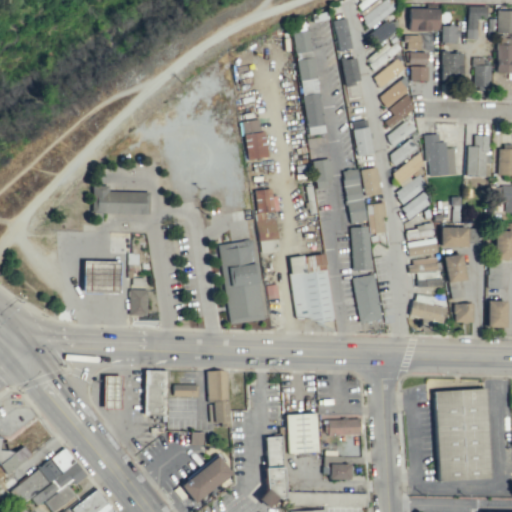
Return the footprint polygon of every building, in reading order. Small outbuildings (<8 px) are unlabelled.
[(392,9),(384,0),(381,0),(358,17),(366,28),(392,9)] [(464,38),(475,38),(476,17),(484,17),(485,6),(465,5),(464,38)] [(406,30),(436,30),(437,8),(407,8),(406,30)] [(511,9),(495,10),(494,32),(511,32),(511,9)] [(332,19),(335,50),(348,48),(345,18),(332,19)] [(367,32),(375,43),(394,30),(386,19),(367,32)] [(456,43),(457,25),(439,24),(438,42),(456,43)] [(323,132),(308,29),(291,32),(306,134),(323,132)] [(403,49),(417,49),(418,35),(403,34),(403,49)] [(511,49),(510,50),(510,38),(495,37),(494,72),(511,72),(511,49)] [(399,49),(391,39),(364,60),(371,70),(399,49)] [(424,51),(406,52),(406,64),(424,64),(424,51)] [(461,52),(439,52),(438,79),(460,80),(461,52)] [(339,58),(341,84),(357,83),(354,57),(339,58)] [(482,57),(471,57),(470,89),(487,89),(488,65),(481,65),(482,57)] [(402,68),(395,58),(370,77),(377,86),(402,68)] [(426,65),(408,65),(408,80),(425,80),(426,65)] [(405,89),(396,79),(376,97),(384,107),(405,89)] [(412,107),(402,94),(386,107),(391,114),(382,121),(387,127),(412,107)] [(244,159),(265,156),(262,130),(258,131),(256,119),(239,121),(244,159)] [(413,130),(406,119),(383,134),(389,145),(413,130)] [(355,156),(371,153),(366,126),(349,129),(355,156)] [(423,134),(424,175),(452,174),(452,147),(443,148),(443,141),(437,141),(436,133),(423,134)] [(465,145),(464,175),(483,175),(483,163),(487,163),(487,134),(471,134),(471,145),(465,145)] [(418,148),(411,137),(385,154),(391,165),(418,148)] [(511,174),(511,145),(496,146),(495,174),(511,174)] [(400,203),(424,185),(415,172),(424,165),(415,153),(389,173),(399,187),(392,192),(400,203)] [(330,179),(326,158),(309,161),(313,182),(330,179)] [(377,194),(374,167),(359,169),(361,195),(377,194)] [(348,223),(364,220),(354,168),(338,171),(348,223)] [(147,191),(146,213),(90,212),(90,184),(106,185),(106,190),(147,191)] [(511,212),(511,185),(499,185),(499,201),(503,201),(503,212),(511,212)] [(251,190),(258,252),(276,250),(272,211),(276,210),(274,195),(270,196),(269,188),(251,190)] [(398,207),(405,218),(427,203),(420,192),(398,207)] [(450,221),(457,221),(457,196),(449,196),(450,221)] [(364,203),(365,233),(383,232),(381,202),(364,203)] [(404,240),(431,236),(429,224),(402,228),(404,240)] [(368,269),(366,226),(347,227),(349,270),(368,269)] [(437,246),(464,246),(465,227),(438,226),(437,246)] [(511,259),(511,249),(511,230),(493,230),(492,259),(511,259)] [(406,256),(434,251),(432,237),(403,242),(406,256)] [(261,318),(249,238),(214,244),(225,323),(261,318)] [(332,331),(322,251),(286,257),(288,273),(286,273),(292,317),(305,318),(332,331)] [(444,281),(462,280),(460,253),(441,255),(444,281)] [(404,261),(406,272),(435,269),(433,258),(404,261)] [(81,260),(117,261),(116,293),(80,292),(81,260)] [(499,262),(487,262),(486,280),(493,280),(493,286),(498,287),(499,262)] [(438,285),(437,271),(413,272),(414,286),(438,285)] [(349,277),(357,322),(379,318),(371,273),(349,277)] [(127,288),(145,289),(144,315),(126,314),(127,288)] [(484,327),(503,327),(503,300),(485,300),(484,327)] [(471,321),(470,303),(451,303),(451,322),(471,321)] [(142,369),(165,369),(164,415),(141,414),(142,369)] [(204,371),(207,421),(218,421),(218,427),(228,426),(224,370),(204,371)] [(100,375),(118,375),(118,408),(100,408),(100,375)] [(195,396),(195,384),(171,383),(170,396),(195,396)] [(430,391),(482,388),(487,477),(436,481),(430,391)] [(283,414),(312,412),(315,450),(285,452),(283,414)] [(326,435),(357,433),(356,418),(325,419),(326,435)] [(188,432),(201,432),(201,444),(188,444),(188,432)] [(277,436),(281,496),(272,497),(265,506),(255,499),(263,488),(262,467),(264,467),(263,436),(277,436)] [(3,449),(0,445),(0,466),(5,473),(28,455),(21,446),(10,454),(5,447),(3,449)] [(50,511),(73,495),(64,483),(70,478),(73,483),(83,476),(62,447),(35,467),(48,484),(29,497),(35,505),(41,500),(50,511)] [(347,479),(347,463),(340,463),(340,455),(334,455),(334,450),(322,449),(321,473),(327,474),(327,478),(347,479)] [(191,502),(229,472),(215,455),(209,460),(177,485),(191,502)] [(7,491),(18,505),(45,482),(34,469),(7,491)] [(113,511),(95,488),(68,508),(71,511),(66,511),(64,509),(60,511),(113,511)] [(364,493),(364,506),(285,504),(285,491),(364,493)]
